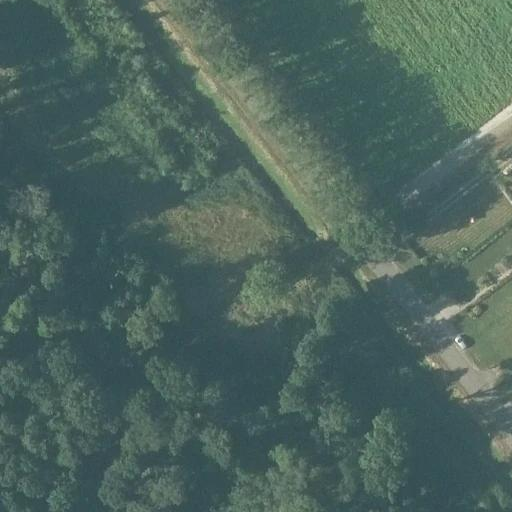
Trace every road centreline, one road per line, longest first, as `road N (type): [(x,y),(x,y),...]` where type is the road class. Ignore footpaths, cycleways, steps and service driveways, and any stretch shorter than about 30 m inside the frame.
road 1 (unclassified): [(511,435),(173,0)]
road 2 (track): [(359,238),(278,298),(116,381),(0,485)]
